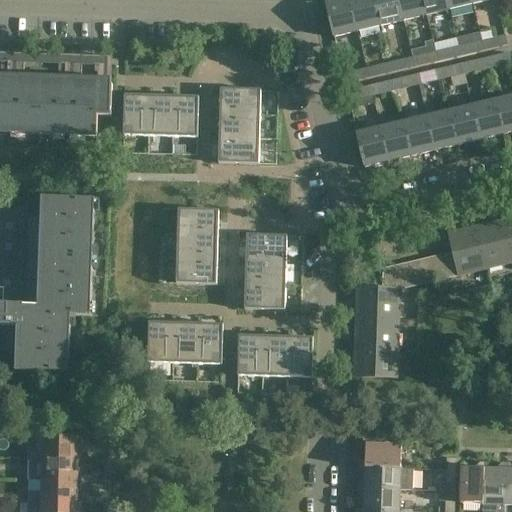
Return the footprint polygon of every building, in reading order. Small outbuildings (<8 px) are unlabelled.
[(359,33),(351,0),(350,0),(326,6),(334,39),(359,33)] [(375,0),(351,0),(359,33),(382,28),(375,0)] [(405,22),(399,0),(375,0),(382,28),(405,22)] [(428,17),(424,0),(399,0),(405,22),(428,17)] [(451,11),(447,0),(424,0),(428,17),(451,11)] [(474,6),(472,0),(447,0),(451,11),(474,6)] [(483,42),(485,52),(505,47),(503,38),(483,42)] [(440,63),(437,53),(434,41),(426,43),(427,48),(412,52),(414,59),(416,69),(440,63)] [(483,42),(460,48),(462,58),(485,52),(483,42)] [(462,58),(460,48),(437,53),(440,63),(462,58)] [(25,56),(2,55),(2,77),(24,78),(25,56)] [(487,60),(489,70),(510,65),(507,55),(487,60)] [(83,58),(60,57),(59,79),(82,80),(83,58)] [(416,69),(414,59),(391,65),(394,74),(416,69)] [(489,70),(487,60),(464,66),(466,75),(489,70)] [(391,65),(368,70),(371,80),(394,74),(391,65)] [(466,75),(464,66),(442,71),(444,81),(466,75)] [(371,80),(368,70),(343,76),(345,86),(371,80)] [(442,71),(418,77),(420,86),(444,81),(442,71)] [(418,77),(396,82),(398,92),(420,86),(418,77)] [(100,118),(113,118),(114,87),(113,86),(101,86),(0,82),(0,131),(99,135),(100,118)] [(398,92),(396,82),(372,88),(375,97),(398,92)] [(375,97),(372,88),(347,94),(349,103),(375,97)] [(262,92),(221,91),(220,116),(261,117),(262,92)] [(150,98),(125,97),(124,137),(149,138),(150,98)] [(175,98),(150,98),(149,138),(173,139),(175,98)] [(199,99),(175,98),(173,139),(198,140),(199,99)] [(511,98),(497,102),(505,136),(511,134),(511,98)] [(497,102),(474,107),(482,141),(505,136),(497,102)] [(482,141),(474,107),(452,112),(460,146),(482,141)] [(460,146),(452,112),(428,118),(436,152),(460,146)] [(261,117),(220,116),(220,140),(260,141),(261,117)] [(428,118),(405,123),(414,157),(436,152),(428,118)] [(405,123),(382,128),(391,162),(414,157),(405,123)] [(391,162),(382,128),(356,135),(364,169),(391,162)] [(260,141),(220,140),(219,165),(259,166),(260,141)] [(97,203),(47,202),(44,317),(22,316),(20,374),(69,376),(70,319),(93,320),(93,314),(94,286),(95,257),(96,228),(97,203)] [(179,211),(178,236),(219,237),(219,212),(179,211)] [(511,237),(508,221),(479,228),(489,270),(511,264),(511,237)] [(489,270),(479,228),(449,235),(454,255),(459,277),(489,270)] [(178,236),(177,261),(218,262),(219,237),(178,236)] [(247,237),(247,262),(287,263),(288,238),(247,237)] [(454,255),(442,258),(447,282),(459,279),(459,277),(454,255)] [(442,258),(430,261),(436,284),(447,282),(442,258)] [(217,287),(218,262),(177,261),(177,285),(217,287)] [(430,261),(418,264),(424,287),(436,284),(430,261)] [(247,262),(246,286),(286,288),(287,263),(247,262)] [(418,264),(407,267),(412,290),(424,287),(418,264)] [(407,267),(395,269),(400,291),(401,292),(401,293),(412,290),(407,267)] [(383,272),(383,291),(400,291),(395,269),(383,272)] [(246,286),(245,311),(286,312),(286,288),(246,286)] [(0,289),(0,325),(0,326),(0,327),(18,328),(19,307),(21,307),(21,297),(21,290),(0,289)] [(357,290),(356,320),(400,321),(401,293),(401,292),(400,291),(383,291),(357,290)] [(400,321),(356,320),(355,349),(399,351),(400,321)] [(174,325),(150,324),(148,365),(173,365),(174,325)] [(199,326),(174,325),(173,365),(198,366),(199,326)] [(224,326),(199,326),(198,366),(222,367),(224,326)] [(238,378),(263,379),(264,338),(240,337),(238,378)] [(289,339),(264,338),(263,379),(288,379),(289,339)] [(314,340),(289,339),(288,379),(312,380),(314,340)] [(399,351),(355,349),(354,378),(397,380),(399,351)] [(43,440),(42,461),(78,460),(79,449),(82,449),(82,440),(43,440)] [(363,461),(359,464),(359,469),(367,469),(400,471),(401,448),(367,447),(367,462),(363,461)] [(78,460),(42,461),(28,460),(27,482),(42,482),(81,483),(81,475),(78,475),(78,460)] [(447,474),(456,474),(457,462),(448,461),(447,474)] [(484,507),(485,473),(485,466),(481,466),(479,468),(479,473),(463,473),(462,506),(484,507)] [(485,473),(484,507),(506,507),(507,467),(502,467),(500,470),(500,474),(485,473)] [(362,483),(358,487),(359,491),(400,492),(400,471),(367,469),(366,483),(362,483)] [(456,474),(447,474),(447,485),(455,486),(456,474)] [(81,483),(42,482),(42,504),(78,505),(78,493),(81,493),(81,483)] [(398,511),(400,492),(359,491),(359,495),(362,498),(366,498),(365,511),(398,511)] [(440,493),(439,503),(446,503),(455,503),(455,494),(440,493)] [(446,503),(445,511),(454,511),(455,503),(446,503)]
